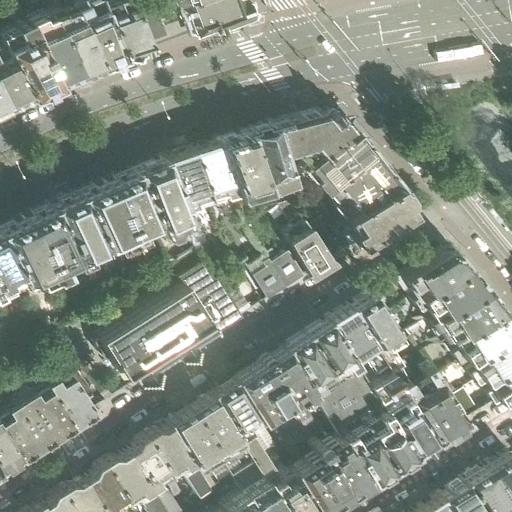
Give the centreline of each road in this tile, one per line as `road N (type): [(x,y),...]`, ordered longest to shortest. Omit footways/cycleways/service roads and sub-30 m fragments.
road 1 (residential): [(0,493),(453,207)]
road 2 (tertiary): [(0,183),(103,134),(331,63)]
road 3 (tertiary): [(309,34),(132,88),(0,145)]
road 4 (secondary): [(331,63),(453,207)]
road 5 (residential): [(511,411),(354,511)]
road 6 (secondary): [(331,63),(505,29)]
road 7 (secondary): [(474,2),(309,34)]
